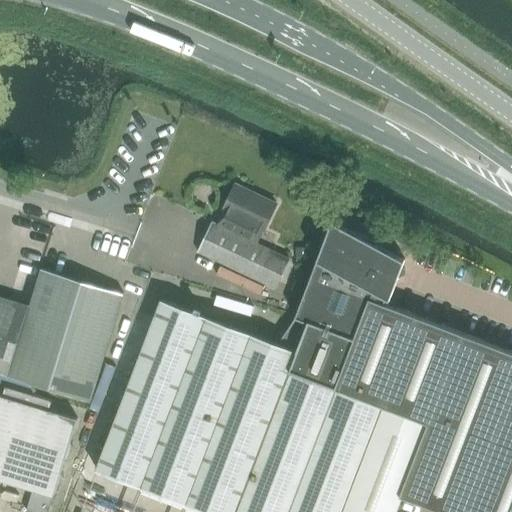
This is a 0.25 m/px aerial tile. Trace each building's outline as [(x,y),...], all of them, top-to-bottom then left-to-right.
[(236,185),(223,212),(226,213),(220,226),(212,222),(198,252),(275,289),(290,259),(258,244),(277,204),(236,185)] [(291,371),(383,405),(428,422),(400,495),(393,511),(398,511),(404,498),(409,500),(441,511),(511,511),(511,354),(383,305),(385,300),(388,301),(406,256),(332,219),(295,317),(278,343),(299,351),(291,371)] [(0,374),(8,377),(92,401),(124,293),(42,269),(31,305),(0,296),(0,374)] [(393,511),(400,495),(428,422),(383,405),(291,371),(299,351),(278,343),(161,299),(96,469),(208,511),(393,511)] [(49,511),(78,419),(0,395),(0,479),(33,490),(27,511),(28,511),(49,511)]
